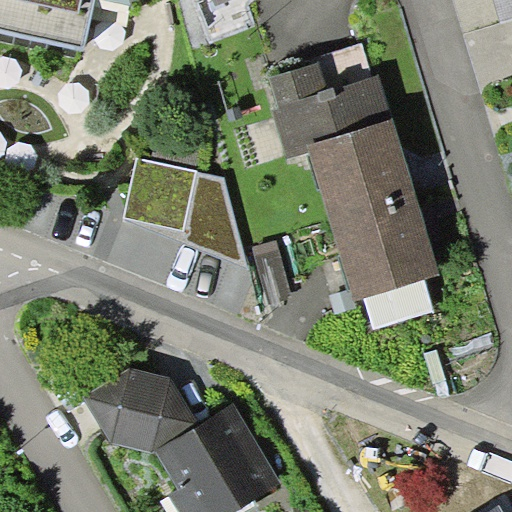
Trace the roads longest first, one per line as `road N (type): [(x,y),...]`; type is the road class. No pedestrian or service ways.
road 1 (residential): [(0,277),(101,323),(511,447)]
road 2 (residential): [(0,329),(92,511)]
